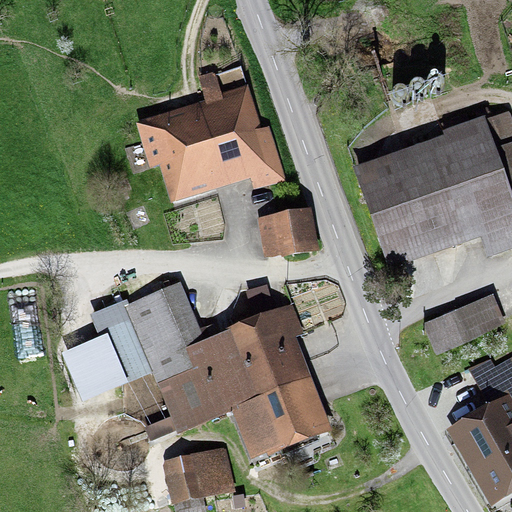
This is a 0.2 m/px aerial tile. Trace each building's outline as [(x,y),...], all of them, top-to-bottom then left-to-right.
[(161,167),(172,205),(251,181),(254,191),(286,181),(269,127),(262,129),(249,87),(221,95),(215,73),(198,78),(206,103),(136,124),(150,171),(161,167)] [(440,93),(443,91),(445,89),(445,85),(445,82),(443,80),(440,78),(437,77),(434,77),(431,79),(429,81),(428,84),(428,87),(429,90),(431,93),(434,94),(437,94),(440,93)] [(425,86),(423,84),(420,83),(416,83),(413,84),(411,87),(410,90),(410,93),(411,96),(413,98),(416,100),(419,100),(422,99),(425,98),(427,95),(427,92),(427,89),(425,86)] [(401,90),(398,91),(395,93),(393,95),(392,98),(392,101),(394,104),(396,106),(399,108),(402,108),(405,107),(408,104),(409,102),(410,98),(409,95),(407,93),(404,91),(401,90)] [(445,137),(353,170),(389,272),(481,240),(488,260),(511,251),(511,121),(509,113),(492,119),(488,108),(475,112),(478,121),(470,124),(467,114),(440,124),(445,137)] [(313,211),(258,219),(264,260),(319,252),(313,211)] [(253,458),(318,432),(306,403),(271,317),(206,344),(194,315),(182,285),(130,306),(128,302),(90,317),(99,341),(62,356),(82,405),(153,376),(178,436),(235,413),(253,458)] [(423,327),(436,356),(506,325),(493,296),(423,327)] [(494,368),(489,359),(468,371),(490,408),(448,433),(492,509),(511,497),(511,357),(511,358),(494,368)] [(225,449),(163,462),(165,474),(153,476),(160,508),(172,505),(173,508),(235,495),(225,449)]
